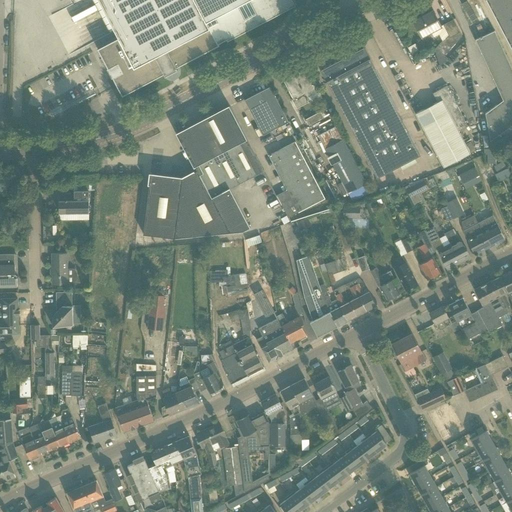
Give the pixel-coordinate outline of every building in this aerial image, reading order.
[(71,0),(74,4),(80,0),(98,0),(99,1),(100,1),(103,8),(107,15),(110,22),(111,23),(114,29),(118,37),(97,48),(108,68),(107,69),(107,70),(108,69),(112,77),(111,77),(111,78),(112,77),(118,87),(122,96),(164,74),(165,75),(178,69),(177,67),(219,45),(218,43),(226,39),(227,41),(295,5),(292,0),(71,0)] [(511,0),(486,0),(511,49),(511,0)] [(421,18),(414,22),(421,36),(422,38),(432,33),(434,37),(439,34),(442,41),(436,47),(444,55),(462,36),(460,32),(453,19),(441,26),(434,12),(421,19),(421,18)] [(511,124),(511,69),(499,40),(494,31),(475,40),(503,100),(485,113),(490,141),(511,124)] [(75,50),(70,35),(62,38),(67,52),(75,50)] [(377,178),(420,156),(364,48),(321,71),(377,178)] [(83,59),(29,83),(32,92),(87,68),(83,59)] [(321,96),(319,92),(306,67),(298,71),(299,73),(284,81),(293,99),(305,93),(310,102),(321,96),(321,97),(321,96)] [(64,112),(98,91),(90,78),(76,86),(81,94),(61,106),(64,112)] [(263,135),(288,122),(270,86),(244,100),(263,135)] [(437,102),(415,114),(420,123),(443,168),(470,153),(465,144),(458,131),(467,126),(446,86),(436,91),(437,92),(435,97),(434,98),(437,102)] [(182,178),(150,174),(143,234),(175,238),(242,231),(250,227),(230,189),(263,171),(230,107),(212,116),(211,114),(206,116),(208,118),(178,134),(197,171),(182,178)] [(305,120),(309,126),(324,118),(320,112),(305,120)] [(336,126),(318,136),(325,148),(342,182),(348,193),(366,184),(342,139),(336,126)] [(288,218),(325,198),(295,141),(268,155),(287,190),(276,196),(288,218)] [(511,151),(511,147),(511,146),(502,151),(504,155),(511,151)] [(496,163),(495,152),(495,148),(484,149),(484,154),(487,154),(487,163),(496,163)] [(507,169),(504,161),(494,166),(497,174),(507,169)] [(459,176),(464,185),(480,177),(475,168),(459,176)] [(453,169),(447,171),(450,177),(456,175),(453,169)] [(437,174),(441,186),(451,183),(446,170),(437,174)] [(328,197),(332,204),(337,202),(326,180),(321,183),(328,197)] [(409,185),(405,187),(410,196),(427,188),(424,181),(410,188),(409,185)] [(78,201),(59,201),(60,213),(60,220),(89,220),(89,213),(89,201),(81,201),(81,198),(89,198),(89,191),(78,191),(74,191),(74,198),(78,198),(78,201)] [(375,196),(366,199),(369,208),(378,205),(375,196)] [(453,218),(461,215),(454,199),(446,203),(453,218)] [(351,218),(351,207),(343,207),(342,207),(339,209),(341,214),(343,214),(343,217),(351,218)] [(492,215),(477,223),(482,232),(484,231),(491,246),(505,239),(492,215)] [(307,218),(296,221),(299,228),(310,225),(307,218)] [(477,223),(462,231),(474,254),(491,246),(484,231),(482,232),(477,223)] [(443,247),(437,233),(433,227),(426,231),(429,237),(435,251),(438,250),(448,268),(461,261),(452,247),(450,243),(443,247)] [(424,244),(417,247),(422,256),(425,261),(419,264),(427,279),(440,272),(432,257),(430,254),(431,254),(435,252),(434,251),(429,239),(425,230),(418,233),(423,243),(424,243),(424,244)] [(456,234),(455,235),(452,230),(445,233),(450,243),(452,247),(461,261),(470,257),(456,234)] [(400,238),(394,241),(401,255),(407,253),(401,241),(400,238)] [(407,238),(401,241),(407,252),(407,253),(407,252),(413,249),(407,238)] [(67,253),(62,253),(52,253),(52,284),(68,284),(67,253)] [(14,254),(0,254),(0,286),(7,287),(17,287),(17,277),(15,277),(15,265),(14,254)] [(322,292),(309,256),(297,260),(304,297),(312,320),(310,322),(317,336),(337,326),(326,306),(325,301),(322,292)] [(364,256),(357,258),(359,266),(361,272),(369,269),(364,256)] [(341,258),(334,261),(338,272),(344,270),(346,274),(349,273),(348,270),(344,257),(341,258)] [(338,272),(334,261),(325,264),(332,284),(335,283),(332,274),(338,272)] [(402,269),(395,272),(397,279),(400,277),(406,290),(417,284),(410,271),(405,261),(399,264),(402,269)] [(380,276),(376,267),(370,270),(382,294),(384,294),(387,300),(400,293),(393,280),(394,279),(390,270),(380,276)] [(226,270),(215,271),(216,271),(216,282),(222,282),(226,282),(227,285),(228,293),(228,294),(248,290),(246,273),(231,275),(230,274),(226,274),(226,270)] [(511,271),(500,277),(508,292),(511,302),(511,271)] [(131,276),(129,295),(139,296),(140,284),(138,284),(139,276),(131,276)] [(496,303),(490,306),(495,316),(493,317),(495,321),(490,324),(492,329),(496,327),(496,328),(503,325),(498,317),(501,316),(504,320),(504,321),(505,322),(507,322),(508,322),(509,321),(509,320),(510,319),(509,318),(507,313),(508,312),(505,308),(510,305),(504,294),(508,292),(500,277),(491,281),(499,297),(494,299),(496,303)] [(359,278),(352,281),(354,285),(359,296),(358,296),(366,311),(376,306),(368,291),(363,293),(358,283),(362,282),(359,278)] [(352,281),(345,284),(347,289),(349,288),(355,298),(349,301),(356,316),(366,311),(358,296),(359,296),(354,285),(352,281)] [(487,283),(474,290),(483,307),(484,309),(490,306),(496,303),(494,299),(499,297),(491,281),(487,283)] [(338,287),(334,290),(337,300),(339,307),(347,321),(356,316),(349,301),(345,303),(340,292),(338,287)] [(296,290),(292,294),(296,314),(302,313),(297,289),(295,289),(296,290)] [(254,294),(254,295),(265,317),(267,316),(274,312),(268,300),(262,290),(254,294)] [(331,303),(329,299),(330,298),(326,290),(322,292),(325,301),(326,306),(337,326),(347,321),(339,307),(337,300),(331,303)] [(57,312),(53,316),(53,327),(61,327),(64,323),(72,323),(80,323),(79,306),(72,306),(72,293),(67,293),(57,293),(57,305),(60,308),(57,312)] [(485,324),(478,310),(471,314),(463,297),(448,305),(456,321),(460,328),(463,333),(465,332),(468,339),(487,329),(485,324)] [(2,318),(0,318),(0,334),(1,334),(11,334),(19,333),(18,326),(18,315),(18,310),(18,299),(8,299),(2,299),(2,318)] [(251,301),(246,303),(249,318),(254,317),(251,301)] [(150,304),(147,329),(163,331),(165,306),(150,304)] [(442,306),(429,313),(435,323),(436,323),(440,329),(450,324),(451,324),(447,317),(448,317),(442,306)] [(483,307),(478,310),(485,324),(487,329),(488,331),(492,329),(490,324),(495,321),(493,317),(495,316),(490,306),(484,309),(483,307)] [(250,326),(247,309),(230,312),(231,321),(241,319),(244,337),(252,336),(250,325),(250,326)] [(287,323),(281,326),(291,345),(293,349),(299,346),(298,342),(296,339),(297,339),(299,338),(301,341),(307,337),(305,335),(306,334),(301,325),(303,324),(299,316),(287,323)] [(262,336),(257,339),(269,362),(270,361),(271,362),(273,361),(273,359),(276,358),(277,357),(278,358),(282,356),(282,355),(283,355),(283,354),(293,349),(291,345),(281,326),(277,318),(258,328),(262,336)] [(451,324),(450,324),(452,329),(453,331),(460,328),(456,321),(451,324)] [(45,335),(40,335),(40,325),(30,325),(31,335),(31,340),(36,339),(36,346),(45,346),(45,335)] [(412,333),(402,339),(415,365),(419,363),(419,364),(426,360),(412,333)] [(51,335),(50,335),(45,335),(45,346),(45,374),(54,373),(54,353),(51,353),(51,345),(51,341),(51,335)] [(73,335),(72,345),(87,345),(88,335),(73,335)] [(248,337),(228,347),(219,352),(222,359),(221,360),(224,366),(223,366),(228,375),(227,376),(231,384),(263,367),(248,337)] [(393,343),(391,344),(402,364),(403,363),(406,370),(415,365),(402,339),(400,340),(399,338),(397,338),(392,340),(392,342),(393,343)] [(461,348),(470,366),(478,362),(469,344),(461,348)] [(432,357),(441,375),(452,369),(443,352),(432,357)] [(197,361),(193,374),(195,377),(201,391),(207,388),(209,393),(222,387),(218,380),(220,380),(216,371),(218,370),(214,363),(215,362),(213,354),(201,355),(201,365),(206,365),(207,368),(210,374),(204,378),(200,371),(199,371),(199,362),(197,361)] [(503,356),(500,358),(485,365),(486,366),(490,375),(504,368),(508,367),(503,356)] [(361,385),(351,365),(338,372),(348,391),(345,393),(346,395),(353,408),(358,418),(371,407),(367,401),(363,404),(355,389),(361,385)] [(490,375),(486,366),(478,369),(484,382),(487,380),(492,378),(490,375)] [(136,370),(136,376),(136,396),(139,405),(135,407),(142,425),(154,421),(146,399),(156,396),(156,375),(156,370),(136,370)] [(71,395),(72,371),(62,371),(62,395),(71,395)] [(82,371),(72,371),(71,395),(81,395),(82,371)] [(118,388),(124,389),(126,374),(120,373),(118,388)] [(179,386),(180,388),(181,390),(175,393),(179,402),(182,401),(186,408),(198,403),(193,391),(199,389),(200,391),(201,391),(195,377),(188,380),(186,376),(180,379),(179,386)] [(455,378),(447,382),(449,387),(453,395),(464,390),(465,390),(458,376),(455,378)] [(20,397),(30,397),(30,377),(19,377),(20,397)] [(45,377),(39,377),(37,377),(37,398),(46,398),(46,394),(46,386),(45,377)] [(338,395),(337,394),(328,377),(314,384),(321,397),(324,403),(338,395)] [(304,378),(290,386),(299,402),(305,400),(307,405),(314,401),(316,400),(313,395),(304,378)] [(492,378),(487,380),(492,392),(498,390),(493,378),(492,378)] [(487,380),(484,382),(481,383),(486,395),(492,392),(487,380)] [(486,395),(481,383),(476,385),(481,397),(486,395)] [(481,397),(476,385),(470,388),(475,400),(481,397)] [(299,402),(290,386),(280,391),(292,413),(289,415),(290,417),(290,444),(302,444),(301,416),(300,416),(299,402)] [(168,388),(162,391),(164,397),(162,398),(166,406),(162,407),(162,417),(169,414),(170,415),(186,408),(182,401),(179,402),(175,393),(171,394),(168,388)] [(441,388),(430,393),(435,404),(446,399),(441,388)] [(475,400),(470,388),(465,390),(464,390),(470,402),(472,401),(475,400)] [(435,404),(430,393),(417,399),(422,410),(435,404)] [(285,415),(286,414),(275,394),(260,402),(267,415),(268,415),(271,420),(271,445),(284,445),(284,423),(285,423),(285,415)] [(353,408),(346,395),(339,399),(346,412),(353,408)] [(11,400),(12,413),(21,412),(21,408),(27,408),(27,398),(11,400)] [(127,402),(115,407),(124,431),(142,425),(135,407),(130,409),(127,402)] [(103,422),(89,427),(94,442),(117,434),(106,403),(97,406),(103,422)] [(328,410),(320,414),(332,436),(339,431),(328,410)] [(240,427),(237,428),(241,436),(238,438),(239,447),(245,491),(269,479),(269,473),(252,482),(250,467),(248,450),(269,450),(269,421),(264,412),(250,419),(248,415),(237,421),(240,427)] [(81,437),(74,422),(72,416),(61,421),(70,442),(81,437)] [(368,420),(365,416),(356,423),(359,426),(368,420)] [(56,417),(49,420),(60,446),(70,442),(61,421),(58,422),(56,417)] [(0,453),(2,460),(0,461),(0,482),(16,476),(9,461),(18,457),(12,443),(11,419),(0,419),(0,453)] [(42,419),(39,424),(40,428),(50,450),(60,446),(49,420),(45,422),(44,422),(44,420),(42,419)] [(219,422),(207,428),(208,433),(207,433),(209,438),(212,444),(217,441),(220,449),(229,444),(226,437),(219,422)] [(39,423),(28,428),(30,432),(40,455),(40,454),(50,450),(40,428),(39,424),(39,423)] [(353,425),(346,430),(349,435),(356,429),(353,425)] [(370,433),(366,437),(377,452),(386,445),(385,443),(392,438),(381,425),(375,429),(376,431),(371,435),(370,433)] [(24,428),(18,431),(20,437),(29,459),(30,459),(31,459),(33,460),(38,457),(39,455),(40,455),(30,432),(28,428),(28,427),(24,428)] [(207,428),(196,433),(202,448),(204,447),(207,454),(210,467),(217,466),(214,451),(211,444),(212,444),(209,438),(207,433),(208,433),(207,428)] [(349,435),(346,430),(337,436),(341,441),(349,435)] [(476,451),(493,442),(487,431),(471,439),(474,445),(473,445),(476,451)] [(188,435),(176,441),(182,455),(184,460),(188,477),(201,474),(197,454),(188,435)] [(362,442),(357,445),(367,459),(377,452),(366,437),(361,440),(362,442)] [(334,439),(326,444),(330,448),(337,443),(334,439)] [(182,455),(176,441),(164,446),(170,460),(172,465),(184,460),(182,455)] [(493,442),(476,451),(478,455),(480,454),(483,461),(499,452),(493,442)] [(330,448),(326,444),(318,450),(322,455),(330,448)] [(367,459),(357,445),(352,449),(351,448),(346,451),(358,466),(367,459)] [(155,462),(148,466),(159,491),(170,488),(169,483),(167,473),(167,472),(168,472),(166,468),(172,465),(170,460),(164,446),(150,452),(155,462)] [(239,447),(222,449),(227,486),(234,485),(235,496),(245,491),(239,447)] [(454,449),(449,451),(453,460),(458,457),(454,449)] [(313,451),(305,457),(309,462),(313,458),(316,456),(313,451)] [(343,456),(338,460),(348,474),(358,466),(346,451),(342,455),(343,456)] [(504,462),(499,452),(483,461),(486,465),(484,466),(488,472),(504,462)] [(451,461),(447,453),(442,455),(446,464),(451,461)] [(160,495),(159,491),(148,466),(144,458),(143,459),(142,457),(143,456),(143,455),(142,456),(142,455),(142,456),(134,459),(133,459),(134,460),(133,460),(133,461),(134,460),(135,462),(127,466),(131,473),(128,475),(137,497),(140,495),(142,500),(149,497),(150,499),(151,499),(151,500),(152,499),(151,499),(159,495),(159,496),(160,496),(160,495)] [(303,459),(298,463),(301,467),(309,462),(305,457),(303,459)] [(348,474),(338,460),(333,464),(332,462),(327,466),(339,481),(348,474)] [(461,473),(466,470),(461,462),(456,464),(461,473)] [(504,462),(488,472),(490,476),(491,475),(495,481),(510,473),(504,462)] [(429,470),(427,471),(424,465),(409,474),(416,485),(432,475),(429,470)] [(454,477),(459,474),(454,465),(449,468),(454,477)] [(339,481),(327,466),(323,469),(324,471),(319,474),(329,488),(339,481)] [(122,498),(116,485),(121,483),(114,468),(104,473),(110,487),(109,488),(115,501),(122,498)] [(296,468),(288,472),(291,477),(299,473),(296,468)] [(466,470),(461,473),(465,481),(470,478),(466,470)] [(291,477),(288,472),(279,478),(281,482),(291,477)] [(511,475),(510,473),(495,481),(489,485),(495,495),(499,492),(511,485),(511,475)] [(329,488),(319,474),(314,478),(312,477),(308,480),(320,495),(329,488)] [(459,474),(454,477),(451,479),(453,484),(457,482),(458,485),(463,482),(459,474)] [(432,475),(416,485),(421,495),(437,486),(433,480),(435,479),(432,475)] [(202,511),(199,477),(188,480),(191,511),(202,511)] [(266,484),(268,489),(277,485),(274,479),(266,484)] [(96,480),(83,486),(93,508),(93,511),(94,511),(101,509),(102,511),(112,511),(117,510),(112,499),(105,502),(96,480)] [(320,495),(308,480),(304,484),(305,485),(300,489),(310,502),(320,495)] [(472,494),(477,491),(472,483),(468,485),(472,494)] [(511,498),(511,485),(499,492),(502,497),(503,496),(507,502),(511,498)] [(93,511),(93,508),(83,486),(67,492),(72,504),(75,511),(93,511)] [(437,486),(421,495),(427,505),(444,496),(441,491),(440,492),(437,486)] [(466,498),(470,495),(465,487),(461,489),(466,498)] [(247,494),(250,499),(260,494),(258,488),(247,494)] [(294,491),(289,494),(301,510),(310,502),(300,489),(295,493),(294,491)] [(482,499),(477,491),(472,494),(477,502),(482,499)] [(247,494),(237,500),(239,505),(250,499),(247,494)] [(297,511),(301,510),(289,494),(284,498),(285,499),(280,504),(286,511),(297,511)] [(474,503),(470,495),(466,498),(470,506),(474,503)] [(444,496),(427,505),(430,511),(439,511),(448,507),(445,501),(446,500),(444,496)] [(64,511),(61,506),(56,497),(48,502),(47,500),(40,504),(41,506),(33,510),(33,511),(64,511)] [(239,505),(237,500),(227,505),(230,510),(239,505)]
